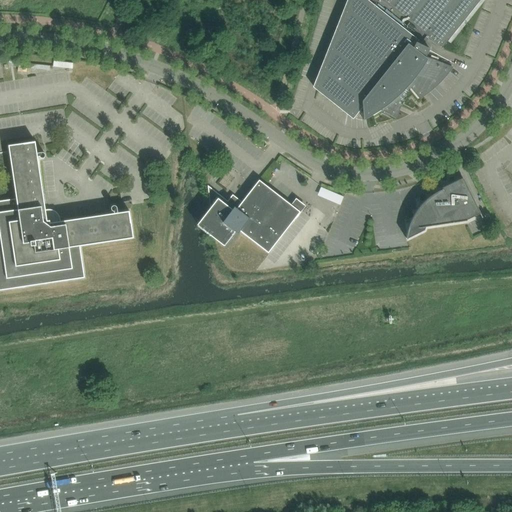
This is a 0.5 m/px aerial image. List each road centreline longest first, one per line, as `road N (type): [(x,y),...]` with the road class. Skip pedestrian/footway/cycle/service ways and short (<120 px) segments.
road 1 (unclassified): [(0,39),(40,38),(161,69),(312,162),(352,175),(439,156),(488,115),(511,78)]
road 2 (motorway): [(511,362),(231,426)]
road 3 (motorway): [(511,388),(231,426)]
road 4 (motorway): [(251,454),(511,419)]
road 5 (motorway): [(251,454),(310,467),(511,465)]
road 6 (motorway): [(0,496),(251,454)]
road 7 (motorway): [(231,426),(0,465)]
